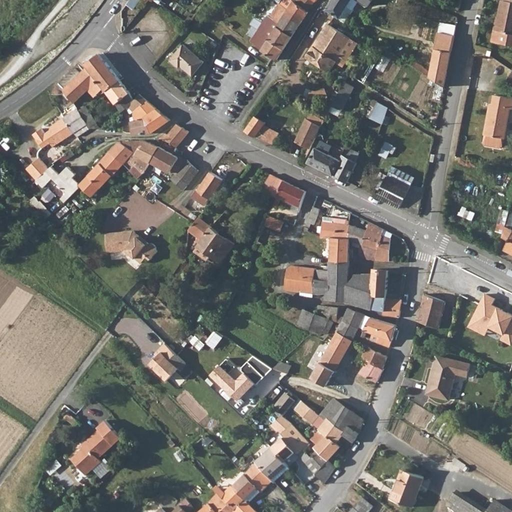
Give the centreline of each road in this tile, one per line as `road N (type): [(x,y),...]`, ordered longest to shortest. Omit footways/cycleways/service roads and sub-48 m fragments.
road 1 (tertiary): [(95,26),(183,110),(426,236)]
road 2 (unclassified): [(426,236),(381,411),(320,511)]
road 3 (unclassified): [(474,0),(426,236)]
road 4 (secondary): [(0,112),(58,69),(95,26)]
